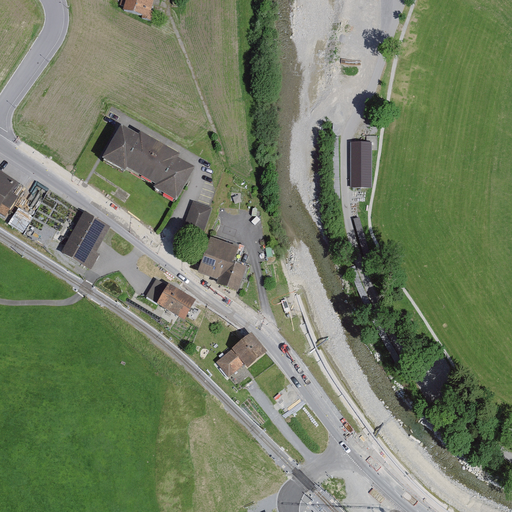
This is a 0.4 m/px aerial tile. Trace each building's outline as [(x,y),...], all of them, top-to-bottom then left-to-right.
[(154,0),(121,0),(120,6),(125,8),(123,13),(142,18),(141,20),(152,23),(155,14),(151,13),(154,0)] [(121,131),(102,164),(125,177),(127,174),(155,190),(154,194),(176,206),(195,174),(178,164),(180,160),(140,137),(138,140),(121,131)] [(367,144),(350,144),(350,190),(372,190),(372,151),(377,151),(377,137),(367,137),(367,144)] [(0,215),(5,219),(17,200),(10,195),(17,185),(0,173),(0,215)] [(43,186),(30,178),(20,194),(33,202),(43,186)] [(10,219),(24,227),(34,210),(20,202),(10,219)] [(213,210),(193,203),(179,240),(199,247),(213,210)] [(111,229),(83,214),(61,255),(91,272),(100,256),(97,255),(111,229)] [(217,283),(216,288),(238,296),(247,272),(234,268),(240,253),(211,242),(198,276),(217,283)] [(169,287),(157,307),(185,323),(196,303),(169,287)] [(252,336),(216,364),(229,379),(244,367),(248,371),(267,356),(252,336)]
